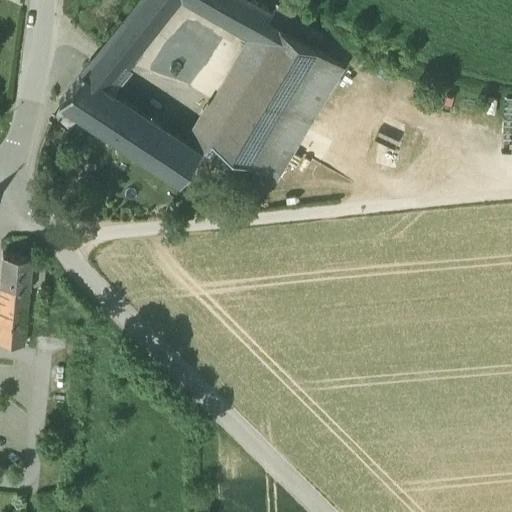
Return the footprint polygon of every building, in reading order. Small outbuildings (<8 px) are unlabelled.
[(270,13),(245,0),(139,0),(100,50),(122,65),(124,65),(174,0),(186,0),(252,37),(267,45),(262,52),(300,74),(315,50),(266,20),(270,13)] [(252,37),(189,146),(194,149),(197,146),(202,149),(210,142),(236,97),(262,52),(267,45),(252,37)] [(100,50),(82,73),(100,86),(107,77),(124,65),(122,65),(100,50)] [(274,119),(248,164),(275,181),(342,67),(315,50),(300,74),(274,119)] [(300,74),(262,52),(236,97),(274,119),(300,74)] [(82,73),(58,104),(63,107),(179,183),(199,153),(200,152),(198,152),(194,149),(189,146),(112,95),(103,89),(100,86),(82,73)] [(274,119),(236,97),(210,142),(248,164),(274,119)] [(58,104),(53,102),(51,115),(59,119),(63,107),(58,104)] [(248,164),(210,142),(202,149),(200,152),(199,153),(240,177),(248,164)] [(30,254),(2,252),(0,276),(0,340),(22,343),(23,336),(24,336),(27,288),(29,275),(34,276),(34,267),(29,267),(30,254)] [(45,256),(30,254),(29,267),(34,267),(34,276),(29,275),(27,288),(42,289),(45,256)]
